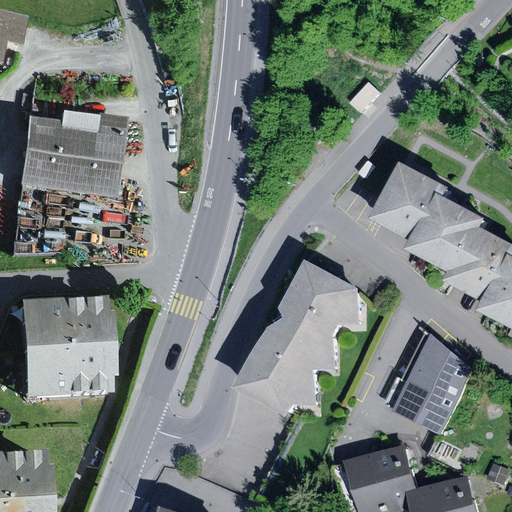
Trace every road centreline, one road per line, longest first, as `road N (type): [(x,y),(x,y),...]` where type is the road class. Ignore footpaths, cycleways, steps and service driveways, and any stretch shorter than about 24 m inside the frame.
road 1 (primary): [(142,426),(219,186),(243,0)]
road 2 (tertiary): [(142,426),(170,436),(211,420),(248,313),(309,204)]
road 3 (tertiary): [(309,204),(502,0)]
road 4 (residential): [(511,371),(309,204)]
